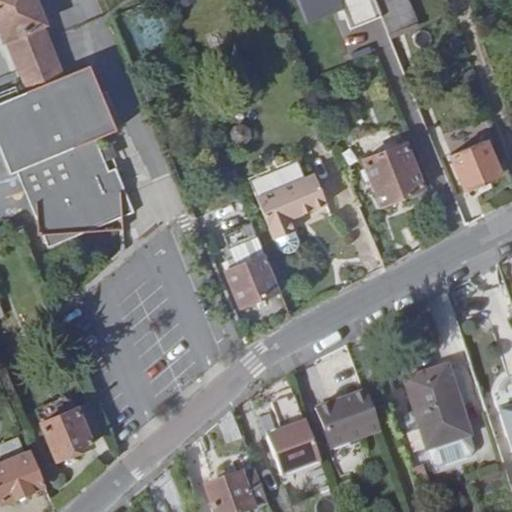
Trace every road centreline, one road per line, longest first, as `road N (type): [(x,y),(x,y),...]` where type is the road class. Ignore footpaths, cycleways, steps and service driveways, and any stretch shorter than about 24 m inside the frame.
road 1 (residential): [(83,511),(276,346),(511,223)]
road 2 (unknown): [(345,309),(424,511)]
